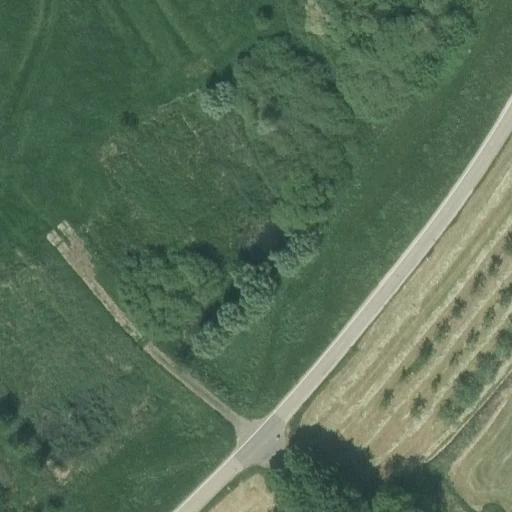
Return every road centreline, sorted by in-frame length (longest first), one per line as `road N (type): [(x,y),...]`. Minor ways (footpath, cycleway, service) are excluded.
road 1 (unclassified): [(185,511),(387,287),(511,112)]
road 2 (track): [(417,130),(281,308),(261,434),(114,488)]
road 3 (track): [(55,242),(147,349),(261,434)]
